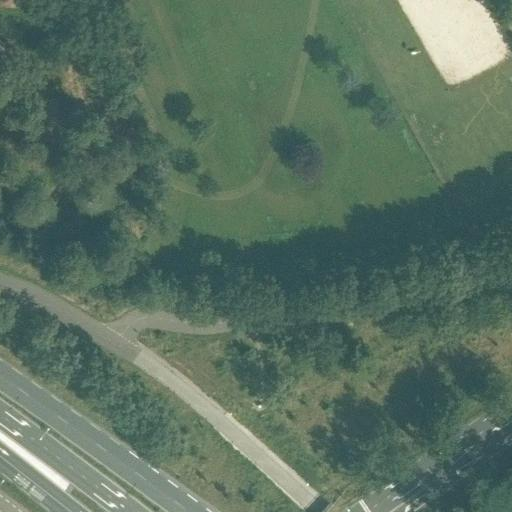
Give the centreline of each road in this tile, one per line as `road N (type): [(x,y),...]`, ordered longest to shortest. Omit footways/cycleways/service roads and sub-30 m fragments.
road 1 (unclassified): [(511,269),(340,311),(246,322),(138,319),(114,343),(0,282)]
road 2 (primary): [(181,511),(0,374)]
road 3 (primary): [(511,414),(381,511)]
road 4 (primary): [(0,416),(127,511)]
